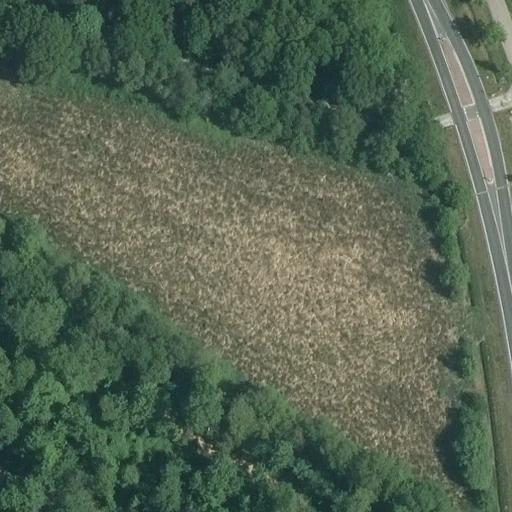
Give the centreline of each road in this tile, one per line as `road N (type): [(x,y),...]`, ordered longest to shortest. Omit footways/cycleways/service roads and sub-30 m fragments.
road 1 (secondary): [(509,286),(493,147),(463,59),(430,0)]
road 2 (secondary): [(418,0),(509,286)]
